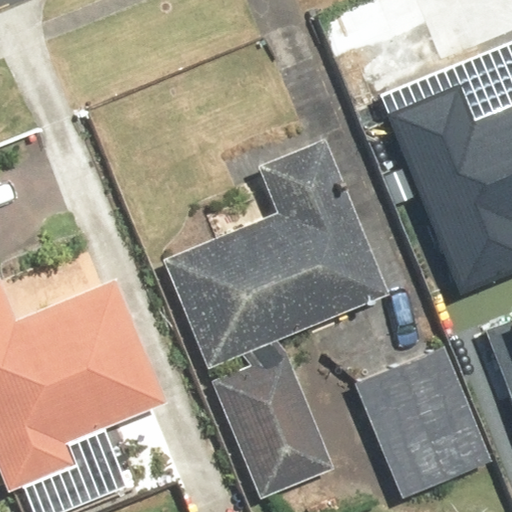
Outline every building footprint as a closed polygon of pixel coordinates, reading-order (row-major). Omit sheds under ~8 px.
[(455,101),(374,134),(439,293),(511,263),(511,241),(509,235),(511,233),(511,115),(468,133),(455,101)] [(265,209),(152,257),(199,368),(380,292),(315,138),(247,166),(265,209)] [(0,288),(0,490),(86,456),(79,436),(156,405),(103,273),(9,310),(0,288)] [(511,337),(487,347),(511,406),(511,337)] [(432,340),(343,379),(394,495),(483,456),(432,340)] [(329,462),(277,348),(199,384),(251,497),(329,462)]
